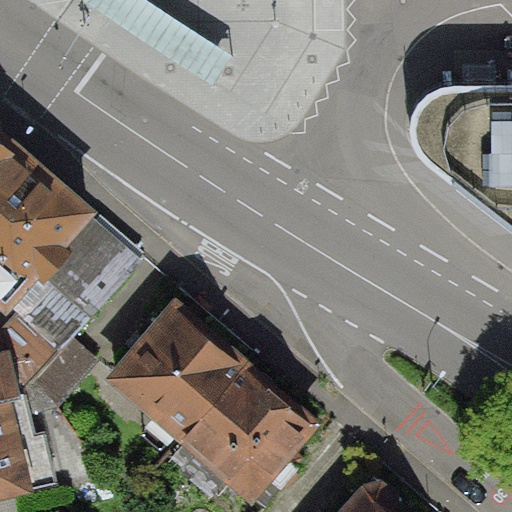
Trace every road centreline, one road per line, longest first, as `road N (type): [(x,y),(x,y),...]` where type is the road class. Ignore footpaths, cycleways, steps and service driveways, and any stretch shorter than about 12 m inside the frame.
road 1 (secondary): [(0,23),(274,215)]
road 2 (residential): [(333,256),(342,342),(511,484)]
road 3 (residential): [(511,341),(381,179),(345,117)]
road 4 (secondary): [(333,256),(511,342)]
road 5 (residential): [(345,117),(371,45),(430,1),(454,0)]
road 6 (residential): [(274,215),(345,117)]
